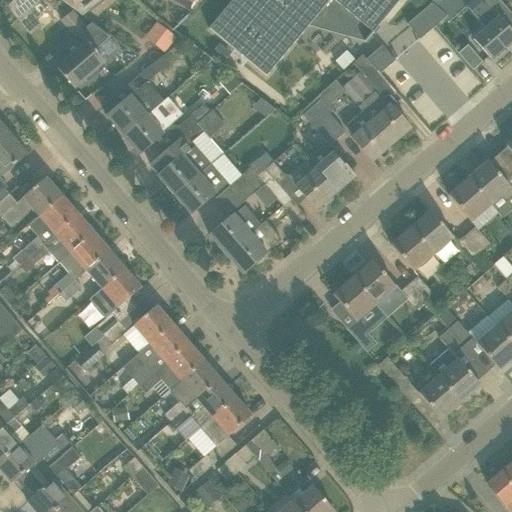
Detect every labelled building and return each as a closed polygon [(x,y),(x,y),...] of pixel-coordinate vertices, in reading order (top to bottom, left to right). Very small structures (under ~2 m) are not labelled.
[(41,25),(37,20),(46,12),(36,0),(0,0),(17,20),(29,35),(41,25)] [(60,0),(61,1),(82,15),(87,11),(80,2),(81,0),(60,0)] [(176,0),(174,4),(188,12),(195,0),(176,0)] [(323,8),(365,42),(365,43),(373,33),(374,32),(372,31),(377,25),(379,26),(400,1),(398,0),(233,0),(209,30),(266,78),(308,27),(323,8)] [(428,0),(449,18),(462,2),(459,0),(428,0)] [(511,18),(511,15),(498,0),(481,0),(490,10),(479,20),(486,29),(474,40),(491,60),(511,42),(511,33),(504,25),(511,18)] [(431,4),(407,25),(420,40),(435,27),(447,17),(431,4)] [(85,26),(72,11),(61,21),(73,36),(85,26)] [(91,24),(72,41),(79,50),(57,69),(73,89),(85,79),(88,82),(99,72),(97,69),(104,63),(94,51),(110,38),(91,24)] [(440,60),(453,47),(435,28),(422,40),(440,60)] [(166,31),(154,46),(164,54),(176,38),(166,31)] [(231,53),(220,44),(211,54),(222,63),(231,53)] [(379,75),(395,61),(394,60),(393,61),(381,47),(365,60),(379,75)] [(346,51),(335,62),(343,71),(355,60),(346,51)] [(123,137),(156,108),(163,101),(147,82),(174,62),(168,54),(147,69),(124,89),(131,97),(106,118),(123,137)] [(465,63),(473,71),(482,63),(475,54),(465,63)] [(352,65),(383,100),(393,92),(362,57),(352,65)] [(156,108),(123,137),(139,156),(164,134),(163,133),(171,126),(183,116),(167,98),(163,101),(156,108)] [(345,133),(329,114),(333,111),(322,98),(310,109),(337,140),(345,133)] [(362,113),(391,146),(411,130),(390,106),(387,108),(379,99),(362,113)] [(179,140),(212,111),(210,112),(204,105),(172,132),(179,140)] [(300,113),(308,122),(329,147),(337,140),(310,109),(308,106),(300,113)] [(158,177),(174,196),(198,175),(209,166),(190,144),(203,132),(209,139),(224,125),(212,111),(179,140),(165,152),(174,163),(160,175),(160,174),(158,176),(159,176),(158,177)] [(351,138),(372,163),(391,146),(362,113),(346,127),(354,136),(351,138)] [(0,202),(9,195),(5,190),(7,187),(0,178),(0,177),(26,155),(25,155),(8,134),(0,141),(0,202)] [(306,161),(335,195),(354,178),(333,154),(331,155),(323,146),(306,161)] [(257,177),(265,170),(266,169),(257,159),(248,167),(250,169),(257,177)] [(295,187),(316,211),(335,195),(306,161),(289,176),(297,185),(295,187)] [(488,162),(467,180),(491,206),(501,198),(505,202),(511,195),(511,173),(504,181),(488,162)] [(289,182),(273,163),(266,169),(265,170),(281,189),(289,182)] [(226,185),(209,166),(198,175),(174,196),(191,215),(226,185)] [(215,199),(222,207),(256,177),(257,177),(250,169),(215,199)] [(257,177),(256,177),(264,186),(283,208),(291,201),(281,189),(265,170),(257,177)] [(256,177),(222,207),(229,215),(263,187),(264,186),(256,177)] [(32,210),(38,217),(62,197),(46,179),(17,204),(9,195),(0,202),(0,216),(10,228),(32,210)] [(471,223),(472,223),(491,206),(467,180),(448,196),(471,223)] [(19,266),(28,258),(77,215),(62,197),(38,217),(28,226),(37,237),(22,251),(11,259),(19,266)] [(218,247),(226,256),(265,222),(260,225),(244,207),(234,216),(209,237),(218,247)] [(453,238),(430,212),(410,229),(433,256),(453,238)] [(77,215),(28,258),(34,265),(49,253),(57,262),(59,263),(70,254),(93,234),(77,215)] [(266,254),(281,241),(265,222),(226,256),(242,275),(266,254)] [(481,252),(490,245),(475,228),(466,235),(481,252)] [(433,256),(410,229),(390,246),(414,272),(433,256)] [(59,294),(60,295),(76,281),(86,272),(109,252),(93,234),(70,254),(59,263),(68,274),(47,293),(50,296),(45,301),(47,304),(59,294)] [(466,235),(457,243),(478,266),(486,259),(481,252),(466,235)] [(86,272),(101,290),(125,270),(109,252),(86,272)] [(28,258),(19,266),(23,271),(29,271),(35,266),(34,265),(28,258)] [(395,288),(372,261),(352,278),(376,305),(395,288)] [(140,288),(125,270),(101,290),(89,301),(105,319),(96,327),(103,336),(119,323),(111,314),(140,288)] [(418,277),(408,285),(423,302),(432,294),(418,277)] [(387,318),(376,305),(352,278),(333,296),(355,321),(345,330),(367,355),(378,346),(368,335),(387,318)] [(81,287),(76,281),(60,295),(65,301),(81,287)] [(511,345),(511,287),(506,281),(496,288),(507,301),(511,305),(511,313),(496,327),(511,345)] [(423,302),(408,285),(399,293),(414,310),(423,302)] [(0,303),(0,342),(4,347),(23,331),(0,303)] [(135,325),(143,334),(130,345),(138,355),(172,325),(156,307),(135,325)] [(127,332),(119,323),(103,336),(111,345),(127,332)] [(457,323),(448,331),(474,360),(483,352),(499,371),(511,359),(511,345),(496,327),(483,338),(476,345),(471,339),(457,323)] [(138,387),(188,344),(172,325),(138,355),(139,355),(123,368),(133,379),(132,380),(121,389),(127,397),(138,387)] [(429,366),(438,377),(461,404),(481,387),(465,368),(474,360),(448,331),(439,339),(448,349),(429,366)] [(181,382),(204,362),(188,344),(138,387),(144,394),(160,381),(169,392),(181,382)] [(37,365),(45,358),(35,346),(27,353),(37,365)] [(103,355),(95,346),(76,363),(84,372),(103,355)] [(55,367),(47,357),(36,367),(44,376),(55,367)] [(378,366),(399,390),(408,382),(387,358),(378,366)] [(219,380),(204,362),(181,382),(196,400),(219,380)] [(61,376),(56,370),(47,377),(52,384),(61,376)] [(441,421),(461,404),(438,377),(418,394),(441,421)] [(196,400),(186,409),(170,423),(176,430),(190,418),(200,429),(212,418),(235,398),(219,380),(196,400)] [(78,396),(68,404),(77,415),(87,406),(78,396)] [(0,429),(29,405),(23,398),(8,410),(0,401),(0,429)] [(251,417),(235,398),(212,418),(200,429),(215,447),(189,470),(196,480),(231,450),(223,441),(251,417)] [(170,423),(186,409),(180,402),(164,415),(170,423)] [(35,412),(29,405),(0,429),(0,462),(18,447),(9,438),(21,427),(20,426),(35,412)] [(124,421),(122,409),(112,411),(114,423),(124,421)] [(137,436),(129,427),(124,433),(132,441),(137,436)] [(255,457),(259,462),(267,455),(277,447),(270,439),(264,432),(263,431),(248,443),(244,446),(254,458),(255,457)] [(48,468),(71,448),(73,447),(65,438),(62,434),(53,442),(56,446),(40,459),(48,468)] [(147,443),(137,453),(152,470),(162,460),(147,443)] [(242,449),(226,462),(235,474),(254,458),(244,446),(242,449)] [(18,447),(0,462),(0,471),(11,485),(33,465),(18,447)] [(66,470),(79,458),(71,448),(48,468),(56,478),(27,503),(28,504),(35,511),(53,511),(77,492),(81,488),(66,470)] [(131,477),(142,467),(134,458),(123,468),(131,477)] [(226,482),(235,474),(226,462),(216,470),(226,482)] [(511,511),(511,463),(487,485),(510,511),(511,511)] [(142,467),(131,477),(147,495),(158,485),(142,467)] [(276,484),(284,478),(276,469),(269,474),(276,484)] [(187,481),(172,474),(167,485),(181,492),(187,481)] [(214,489),(208,481),(193,494),(199,502),(214,489)] [(333,511),(312,487),(303,495),(298,489),(289,497),(301,511),(333,511)] [(90,511),(97,507),(96,507),(92,510),(77,492),(53,511),(90,511)] [(268,511),(301,511),(289,497),(288,498),(286,495),(268,511)]
